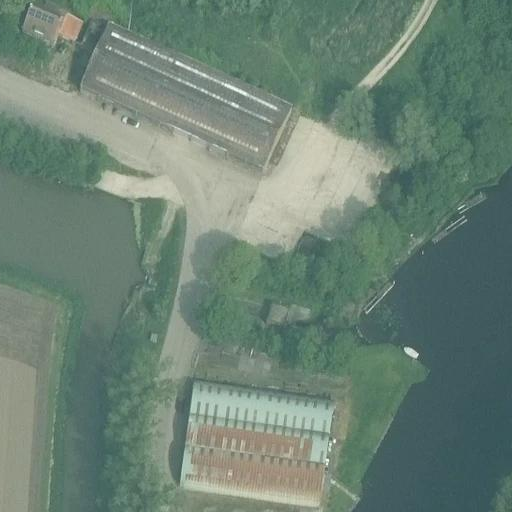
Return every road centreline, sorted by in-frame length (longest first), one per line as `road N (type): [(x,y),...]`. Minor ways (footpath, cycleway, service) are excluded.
road 1 (unclassified): [(156,511),(160,411),(198,233),(190,189),(168,162),(0,81)]
road 2 (track): [(427,0),(320,135),(266,237),(198,233)]
